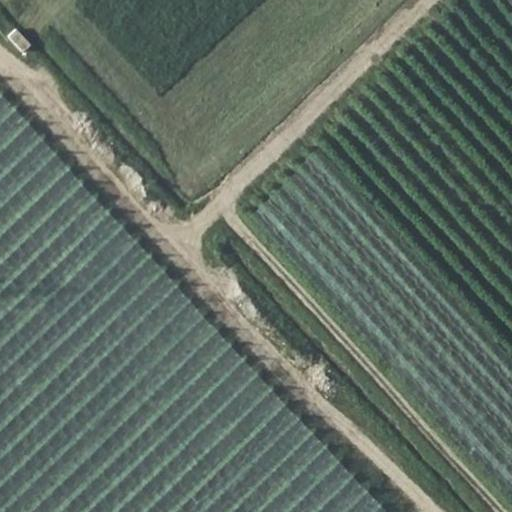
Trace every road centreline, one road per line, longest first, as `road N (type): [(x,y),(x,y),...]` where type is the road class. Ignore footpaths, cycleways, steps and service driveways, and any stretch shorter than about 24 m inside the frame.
road 1 (track): [(0,55),(427,511)]
road 2 (track): [(220,203),(498,511)]
road 3 (track): [(175,242),(430,0)]
